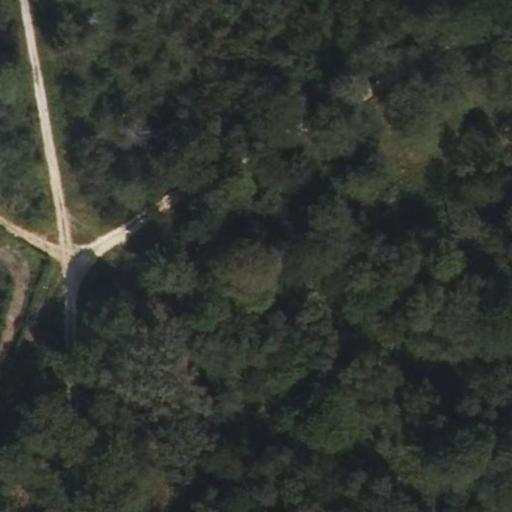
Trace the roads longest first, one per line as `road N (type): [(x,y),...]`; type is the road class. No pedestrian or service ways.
road 1 (track): [(26,0),(71,261)]
road 2 (track): [(71,261),(82,511)]
